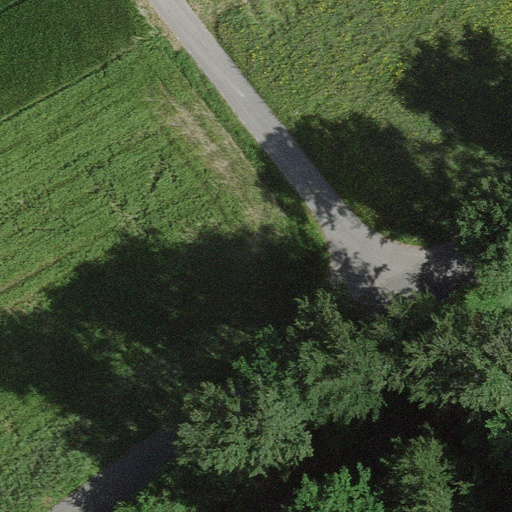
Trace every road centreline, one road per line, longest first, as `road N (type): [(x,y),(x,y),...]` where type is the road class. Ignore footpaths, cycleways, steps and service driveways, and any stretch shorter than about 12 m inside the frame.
road 1 (track): [(69,511),(399,289)]
road 2 (track): [(399,289),(167,0)]
road 3 (track): [(399,289),(511,229)]
